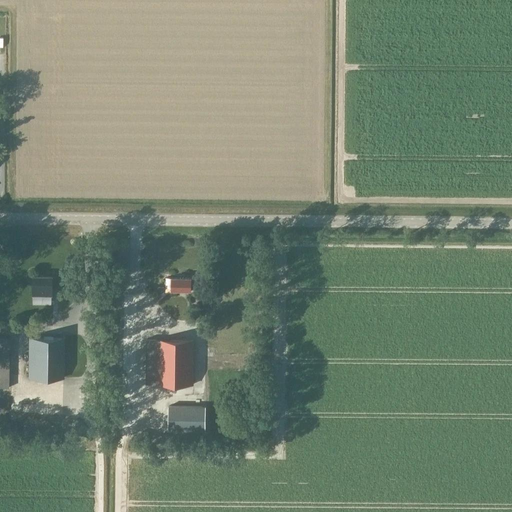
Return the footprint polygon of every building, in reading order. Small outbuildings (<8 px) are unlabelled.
[(53,276),(33,275),(33,288),(33,295),(52,295),(52,286),(58,286),(58,276),(53,276)] [(191,290),(191,278),(172,278),(166,278),(166,287),(171,288),(171,290),(191,290)] [(0,387),(8,388),(9,337),(0,337),(0,387)] [(63,378),(64,338),(29,338),(28,377),(63,378)] [(158,385),(158,384),(159,340),(146,339),(146,384),(158,385)] [(159,340),(158,384),(193,384),(194,340),(159,340)] [(205,431),(206,406),(168,405),(168,431),(205,431)]
